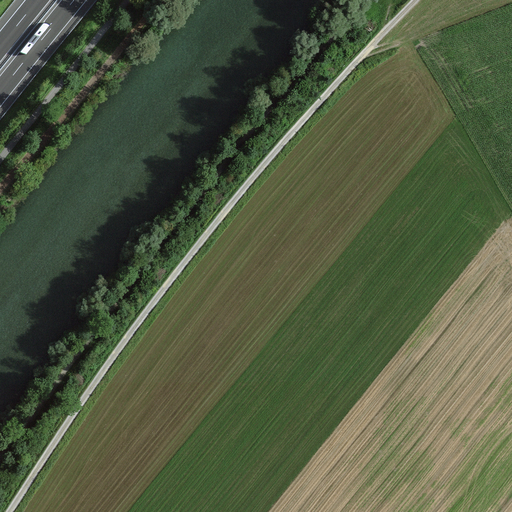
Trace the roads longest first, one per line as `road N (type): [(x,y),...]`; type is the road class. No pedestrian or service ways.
road 1 (track): [(418,0),(197,244),(7,511)]
road 2 (unknown): [(161,0),(0,199)]
road 3 (track): [(134,0),(0,163)]
road 4 (motorway): [(0,93),(76,0)]
